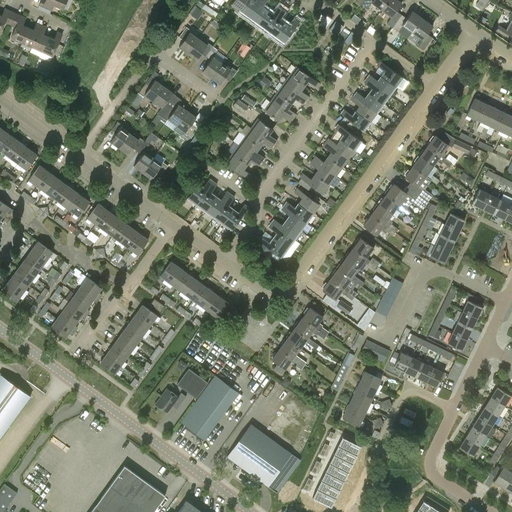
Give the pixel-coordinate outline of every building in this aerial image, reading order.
[(66,0),(45,0),(46,0),(44,0),(41,0),(39,5),(51,10),(53,4),(63,8),(66,0)] [(240,11),(247,0),(234,0),(231,5),(240,11)] [(254,0),(247,0),(240,11),(248,18),(261,0),(256,0),(256,1),(254,0)] [(261,0),(248,18),(257,24),(268,10),(263,6),(267,0),(261,0)] [(365,0),(362,5),(367,9),(372,2),(382,9),(388,0),(365,0)] [(397,0),(388,0),(382,9),(392,17),(387,24),(392,28),(401,15),(396,11),(402,3),(397,0)] [(202,7),(211,14),(214,11),(205,4),(202,7)] [(268,10),(257,24),(266,31),(283,8),(279,5),(273,13),(268,10)] [(197,7),(191,15),(197,20),(203,12),(197,7)] [(283,8),(266,31),(275,37),(286,23),(281,19),(286,11),(283,8)] [(1,16),(0,15),(0,32),(4,23),(10,26),(16,13),(10,10),(10,11),(4,9),(1,16)] [(407,19),(401,15),(392,28),(398,32),(403,25),(412,32),(423,18),(412,11),(407,19)] [(357,24),(361,19),(354,14),(351,19),(357,24)] [(21,43),(28,27),(23,25),(26,18),(21,16),(11,38),(21,43)] [(286,23),(275,37),(284,44),(301,21),(297,18),(291,26),(286,23)] [(423,18),(412,32),(421,38),(416,45),(423,50),(432,38),(427,34),(433,26),(423,18)] [(33,30),(28,27),(21,43),(31,47),(41,25),(36,23),(33,30)] [(41,25),(31,47),(42,52),(49,36),(43,34),(46,27),(41,25)] [(366,30),(372,35),(376,30),(370,25),(366,30)] [(198,39),(190,33),(191,31),(186,27),(178,37),(183,41),(179,47),(188,53),(198,39)] [(54,39),(49,36),(42,52),(52,56),(55,50),(61,36),(62,34),(57,32),(54,39)] [(68,39),(61,36),(55,50),(61,53),(68,39)] [(201,54),(206,57),(213,47),(209,43),(207,45),(198,39),(188,53),(197,60),(201,54)] [(243,42),(236,52),(243,57),(250,47),(243,42)] [(203,71),(212,77),(222,63),(213,56),(218,50),(213,47),(206,57),(210,60),(203,71)] [(382,76),(397,86),(403,78),(380,61),(377,65),(385,71),(382,76)] [(231,70),(222,63),(212,77),(221,84),(225,78),(229,81),(236,71),(232,68),(231,70)] [(290,75),(305,86),(308,81),(316,87),(319,83),(296,66),(290,75)] [(290,75),(283,84),(306,101),(309,97),(301,91),(305,86),(290,75)] [(397,86),(382,76),(378,81),(370,75),(367,79),(390,95),(397,86)] [(390,95),(367,79),(365,83),(373,88),(369,94),(384,104),(390,95)] [(155,80),(150,86),(146,83),(138,93),(143,97),(145,94),(154,101),(164,86),(155,80)] [(306,101),(283,84),(277,93),(292,103),(296,98),(304,104),(306,101)] [(164,86),(154,101),(162,107),(157,114),(162,118),(171,105),(166,102),(173,93),(164,86)] [(384,104),(369,94),(366,98),(357,92),(354,97),(377,113),(384,104)] [(277,93),(271,101),(294,118),(296,114),(288,108),(292,103),(277,93)] [(256,103),(244,94),(241,99),(252,107),(256,103)] [(377,113),(354,97),(352,100),(360,106),(356,111),(371,122),(377,113)] [(232,106),(242,113),(248,106),(238,99),(232,106)] [(475,99),(467,115),(467,114),(465,118),(469,120),(471,117),(476,120),(484,103),(475,99)] [(294,118),(271,101),(264,110),(279,121),(283,116),(291,122),(294,118)] [(484,103),(476,120),(481,122),(479,125),(484,127),(493,107),(484,103)] [(176,109),(171,105),(162,118),(167,121),(169,119),(177,125),(188,111),(179,104),(176,109)] [(502,112),(493,107),(484,127),(488,129),(489,126),(494,128),(502,112)] [(371,122),(356,111),(353,116),(344,110),(341,114),(364,131),(371,122)] [(177,125),(174,129),(181,135),(183,135),(184,133),(188,136),(196,127),(192,123),(197,117),(188,111),(177,125)] [(511,116),(502,112),(494,128),(499,131),(498,134),(502,136),(511,116)] [(511,116),(502,136),(506,138),(508,135),(511,136),(511,116)] [(258,119),(251,128),(274,145),(277,141),(269,135),(273,130),(258,119)] [(130,134),(121,127),(122,125),(117,122),(110,132),(115,136),(111,141),(120,148),(130,134)] [(341,140),(355,150),(362,142),(339,125),(336,129),(344,135),(341,140)] [(251,128),(245,136),(260,147),(263,143),(271,149),(274,145),(251,128)] [(12,137),(4,131),(0,135),(0,150),(1,151),(12,137)] [(138,140),(130,134),(120,148),(129,155),(133,149),(137,152),(145,141),(140,138),(138,140)] [(441,155),(448,145),(440,139),(436,135),(428,146),(441,155)] [(245,136),(239,145),(262,162),(264,158),(256,153),(260,147),(245,136)] [(12,137),(1,151),(6,154),(3,157),(7,160),(20,143),(12,137)] [(137,152),(142,155),(134,166),(143,172),(154,158),(145,151),(144,151),(151,141),(148,139),(145,142),(145,141),(137,152)] [(355,150),(341,140),(337,145),(328,139),(326,143),(349,159),(355,150)] [(455,139),(452,146),(467,153),(468,152),(470,147),(471,146),(455,139)] [(20,143),(7,160),(11,163),(14,160),(18,163),(29,149),(20,143)] [(349,159),(326,143),(323,146),(331,152),(328,157),(342,168),(349,159)] [(239,145),(232,154),(247,165),(251,160),(259,166),(262,162),(239,145)] [(441,155),(428,146),(421,156),(433,165),(437,160),(441,164),(442,162),(449,167),(452,163),(441,155)] [(477,150),(470,147),(468,152),(474,156),(477,150)] [(37,155),(29,149),(18,163),(22,166),(19,169),(24,172),(26,169),(37,155)] [(247,165),(232,154),(226,163),(249,180),(251,176),(243,170),(247,165)] [(342,168),(328,157),(324,163),(316,156),(313,160),(336,177),(342,168)] [(433,165),(421,156),(413,166),(426,176),(433,165)] [(166,167),(154,158),(143,172),(152,179),(156,173),(160,176),(166,167)] [(336,177),(313,160),(310,164),(319,170),(315,175),(329,186),(336,177)] [(29,180),(27,183),(31,186),(33,183),(37,186),(48,171),(39,165),(29,180)] [(426,176),(413,166),(405,177),(411,181),(408,186),(419,194),(422,189),(418,186),(426,176)] [(7,178),(10,174),(3,169),(0,173),(7,178)] [(496,181),(498,175),(487,170),(485,175),(496,181)] [(48,171),(37,186),(41,189),(39,192),(43,195),(56,177),(48,171)] [(10,174),(7,178),(14,183),(17,179),(10,174)] [(329,186),(315,175),(311,180),(303,174),(300,178),(323,195),(329,186)] [(439,180),(432,175),(429,179),(436,184),(439,180)] [(498,175),(496,181),(507,186),(509,180),(498,175)] [(64,184),(56,177),(43,195),(47,198),(49,195),(54,198),(64,184)] [(196,205),(213,182),(209,180),(203,188),(198,184),(187,199),(196,205)] [(213,182),(196,205),(205,211),(216,197),(211,193),(217,185),(213,182)] [(64,184),(54,198),(58,201),(56,204),(60,207),(73,190),(64,184)] [(408,186),(404,191),(394,184),(387,194),(399,203),(407,193),(415,199),(419,194),(408,186)] [(298,204),(313,215),(320,205),(298,188),(295,192),(303,198),(298,204)] [(483,209),(490,194),(479,189),(472,204),(483,209)] [(81,196),(73,190),(60,207),(63,210),(66,207),(70,210),(81,196)] [(27,200),(29,197),(23,192),(20,196),(27,200)] [(216,197),(205,211),(214,218),(231,195),(227,192),(221,200),(216,197)] [(399,203),(387,194),(379,204),(396,217),(401,210),(407,215),(410,211),(399,203)] [(490,194),(483,209),(494,214),(501,199),(490,194)] [(234,198),(231,195),(214,218),(223,224),(234,209),(228,206),(234,198)] [(81,196),(70,210),(74,213),(72,216),(76,219),(78,216),(79,217),(89,202),(81,196)] [(36,202),(29,197),(27,200),(33,205),(36,202)] [(501,199),(494,214),(505,219),(511,204),(501,199)] [(458,200),(454,205),(460,209),(464,204),(458,200)] [(0,201),(0,214),(3,216),(7,211),(10,214),(13,210),(9,207),(9,208),(0,201)] [(288,202),(283,208),(306,225),(313,215),(298,204),(295,208),(288,202)] [(88,218),(85,221),(89,224),(91,221),(96,224),(107,209),(98,203),(88,218)] [(379,204),(371,215),(395,232),(398,229),(391,224),(393,222),(388,219),(392,214),(396,217),(379,204)] [(426,215),(431,217),(437,206),(432,204),(426,215)] [(234,209),(223,224),(232,231),(248,208),(244,205),(238,213),(234,209)] [(40,217),(47,208),(39,209),(40,217)] [(306,225),(283,208),(282,210),(290,216),(284,224),(299,235),(306,225)] [(107,209),(96,224),(100,227),(98,230),(102,233),(115,215),(107,209)] [(450,213),(445,224),(460,230),(465,220),(450,213)] [(124,221),(115,215),(102,233),(106,236),(108,233),(113,236),(124,221)] [(395,232),(371,215),(364,225),(377,234),(380,230),(385,233),(386,231),(393,235),(395,232)] [(426,215),(421,226),(426,228),(431,217),(426,215)] [(60,224),(62,221),(56,216),(53,220),(60,224)] [(299,235),(284,224),(283,226),(275,220),(269,227),(277,233),(292,244),(299,235)] [(62,221),(60,224),(66,229),(67,228),(71,231),(74,228),(69,224),(68,225),(62,221)] [(124,221),(113,236),(117,239),(114,242),(119,245),(132,227),(124,221)] [(460,230),(445,224),(440,234),(454,241),(460,230)] [(426,228),(421,226),(416,236),(421,239),(426,228)] [(132,227),(119,245),(122,248),(125,245),(129,248),(140,234),(132,227)] [(95,242),(98,236),(89,231),(86,237),(95,242)] [(83,242),(86,238),(79,233),(77,237),(83,242)] [(277,233),(270,243),(284,254),(292,244),(277,233)] [(140,234),(129,248),(133,251),(131,254),(134,257),(137,254),(138,254),(149,240),(140,234)] [(440,234),(435,245),(449,252),(454,241),(440,234)] [(421,239),(416,236),(411,247),(416,250),(421,239)] [(284,254),(270,243),(262,237),(254,248),(267,257),(272,251),(282,258),(284,254)] [(92,243),(86,238),(83,242),(90,246),(92,243)] [(353,248),(366,257),(374,247),(361,238),(353,248)] [(38,242),(32,250),(49,263),(52,259),(50,256),(53,252),(38,242)] [(449,252),(435,245),(429,256),(444,263),(449,252)] [(353,248),(346,258),(359,268),(363,261),(374,269),(379,262),(372,257),(370,261),(366,258),(366,257),(353,248)] [(49,263),(32,250),(25,258),(40,269),(44,265),(47,267),(49,263)] [(116,266),(119,262),(112,257),(110,261),(116,266)] [(25,258),(19,267),(37,280),(40,275),(38,273),(40,269),(25,258)] [(346,258),(338,269),(351,279),(362,286),(364,283),(353,275),(359,268),(346,258)] [(63,271),(68,264),(64,261),(61,259),(58,263),(62,266),(60,268),(63,271)] [(166,285),(179,267),(171,261),(160,276),(164,279),(162,282),(166,285)] [(119,262),(116,266),(123,270),(125,267),(119,262)] [(19,267),(13,275),(28,286),(32,281),(35,283),(37,280),(19,267)] [(187,273),(179,267),(166,285),(170,288),(172,285),(177,288),(187,273)] [(66,275),(70,278),(75,272),(71,269),(66,275)] [(351,279),(338,269),(330,279),(354,296),(357,293),(346,285),(347,284),(350,286),(353,281),(350,279),(351,279)] [(57,271),(52,277),(56,280),(61,274),(57,271)] [(187,273),(177,288),(181,291),(179,294),(183,297),(196,279),(187,273)] [(28,286),(13,275),(7,283),(25,296),(29,292),(26,289),(28,286)] [(70,278),(66,275),(62,282),(66,285),(70,278)] [(56,280),(52,277),(48,284),(51,287),(56,280)] [(81,286),(96,297),(102,288),(87,277),(81,286)] [(392,278),(386,289),(387,289),(398,294),(403,284),(392,278)] [(196,279),(183,297),(187,300),(189,297),(193,300),(204,285),(196,279)] [(354,296),(330,279),(323,289),(336,299),(341,292),(352,300),(354,296)] [(25,296),(7,283),(1,292),(16,302),(20,298),(23,300),(25,296)] [(59,285),(54,292),(58,295),(63,288),(59,285)] [(204,285),(193,300),(197,303),(195,306),(199,309),(212,291),(204,285)] [(96,297),(81,286),(75,294),(90,305),(96,297)] [(452,286),(449,291),(446,298),(451,301),(454,293),(457,288),(452,286)] [(150,290),(156,295),(159,291),(153,287),(150,290)] [(45,288),(40,294),(44,297),(49,290),(45,288)] [(386,289),(383,296),(382,295),(377,296),(376,297),(381,300),(381,301),(381,300),(392,306),(398,294),(387,289),(386,289)] [(212,291),(199,309),(203,312),(206,309),(210,312),(221,298),(212,291)] [(58,295),(54,292),(50,298),(54,301),(58,295)] [(166,302),(169,298),(163,293),(160,297),(166,302)] [(44,297),(40,294),(35,301),(39,304),(44,297)] [(90,305),(75,294),(69,302),(84,313),(90,305)] [(175,303),(169,298),(166,302),(173,306),(175,303)] [(221,298),(210,312),(214,315),(212,318),(216,321),(218,318),(229,304),(221,298)] [(451,301),(446,298),(440,310),(445,313),(451,301)] [(163,306),(154,299),(150,305),(159,311),(163,306)] [(352,308),(341,300),(336,306),(347,314),(352,308)] [(381,301),(381,300),(375,311),(387,317),(392,306),(381,300),(381,301)] [(468,300),(463,311),(477,318),(482,307),(468,300)] [(42,308),(46,311),(51,304),(47,301),(42,308)] [(84,313),(69,302),(63,311),(78,322),(84,313)] [(32,313),(37,307),(33,304),(28,311),(32,313)] [(142,305),(136,313),(151,324),(154,320),(157,322),(160,318),(157,316),(142,305)] [(183,314),(186,310),(179,305),(176,309),(183,314)] [(323,325),(319,322),(323,317),(310,307),(302,317),(326,335),(329,332),(322,327),(323,325)] [(46,311),(42,308),(38,314),(41,317),(46,311)] [(229,308),(224,315),(228,318),(233,311),(229,308)] [(186,310),(183,314),(189,319),(192,315),(186,310)] [(440,310),(434,322),(439,325),(445,313),(440,310)] [(78,322),(63,311),(57,319),(72,330),(78,322)] [(463,311),(458,322),(472,329),(477,318),(463,311)] [(151,324),(136,313),(130,322),(148,335),(151,330),(148,328),(151,324)] [(202,322),(195,317),(193,321),(199,326),(202,322)] [(302,317),(295,328),(308,337),(312,332),(316,335),(317,333),(323,338),(326,335),(302,317)] [(72,330),(57,319),(51,328),(66,338),(72,330)] [(130,322),(124,330),(139,341),(142,336),(145,338),(148,335),(130,322)] [(439,325),(434,322),(428,335),(433,337),(439,325)] [(472,329),(458,322),(452,333),(467,340),(472,329)] [(308,337),(295,328),(287,338),(300,348),(305,341),(319,351),(321,347),(308,337)] [(166,335),(170,338),(175,331),(171,329),(166,335)] [(124,330),(118,338),(136,351),(139,347),(136,345),(139,341),(124,330)] [(357,332),(351,344),(358,347),(363,335),(357,332)] [(418,344),(420,339),(409,333),(407,339),(418,344)] [(467,340),(452,333),(447,344),(461,350),(467,340)] [(170,338),(166,335),(162,341),(165,344),(170,338)] [(118,338),(112,347),(127,357),(130,353),(133,355),(136,351),(118,338)] [(287,338),(280,348),(304,366),(306,362),(295,355),(300,348),(287,338)] [(420,339),(418,344),(428,349),(431,344),(420,339)] [(367,354),(372,343),(366,340),(361,351),(367,354)] [(372,343),(367,354),(372,357),(378,345),(372,343)] [(442,349),(431,344),(428,349),(439,354),(442,349)] [(159,345),(154,352),(158,354),(163,348),(159,345)] [(378,345),(372,357),(378,359),(383,348),(378,345)] [(112,347),(106,355),(124,368),(127,363),(124,361),(127,357),(112,347)] [(304,366),(280,348),(272,359),(278,363),(274,369),(281,374),(285,368),(290,362),(301,370),(304,366)] [(383,348),(378,359),(384,362),(389,351),(383,348)] [(442,349),(439,354),(450,360),(453,354),(442,349)] [(347,351),(330,386),(337,390),(354,354),(347,351)] [(158,354),(154,352),(150,358),(153,361),(158,354)] [(405,372),(412,357),(401,352),(394,366),(405,372)] [(124,368),(106,355),(100,363),(115,374),(118,370),(121,372),(124,368)] [(422,362),(412,357),(405,372),(416,377),(422,362)] [(147,361),(142,368),(146,371),(150,364),(147,361)] [(422,362),(416,377),(426,382),(433,368),(422,362)] [(146,371),(142,368),(137,375),(141,377),(146,371)] [(208,383),(189,368),(177,385),(197,399),(208,383)] [(365,371),(360,380),(380,390),(382,386),(379,384),(381,379),(383,375),(370,368),(368,373),(365,371)] [(444,373),(433,368),(426,382),(437,387),(444,373)] [(0,438),(31,396),(1,374),(0,375),(0,438)] [(216,376),(181,423),(205,440),(239,393),(216,376)] [(133,387),(138,381),(135,378),(130,385),(133,387)] [(360,380),(356,390),(372,398),(375,393),(378,395),(380,390),(360,380)] [(497,387),(491,397),(504,405),(511,395),(497,387)] [(167,390),(156,405),(167,413),(178,398),(183,402),(186,397),(181,394),(178,398),(167,390)] [(372,398),(356,390),(351,399),(371,409),(373,404),(370,402),(372,398)] [(504,405),(491,397),(485,407),(498,415),(504,405)] [(351,399),(347,409),(363,417),(366,411),(369,413),(371,409),(351,399)] [(498,415),(485,407),(478,417),(492,426),(498,415)] [(363,417),(347,409),(342,418),(359,426),(359,425),(363,427),(365,422),(361,421),(363,417)] [(478,417),(472,427),(485,436),(492,426),(478,417)] [(291,454),(251,424),(227,456),(277,493),(285,481),(284,481),(299,460),(291,454)] [(485,436),(472,427),(465,437),(479,446),(485,436)] [(506,434),(499,444),(505,448),(511,438),(506,434)] [(342,437),(338,446),(356,454),(360,445),(342,437)] [(479,446),(465,437),(459,447),(472,456),(479,446)] [(499,444),(493,455),(498,458),(505,448),(499,444)] [(338,446),(333,454),(352,463),(356,454),(338,446)] [(333,454),(329,463),(348,472),(352,463),(333,454)] [(498,458),(493,455),(487,464),(492,468),(498,458)] [(329,463),(325,471),(343,480),(348,472),(329,463)] [(491,474),(491,475),(495,477),(501,468),(496,465),(491,474)] [(504,488),(511,475),(511,472),(502,466),(501,468),(495,477),(493,481),(504,488)] [(124,467),(95,507),(90,511),(153,511),(165,496),(147,482),(146,484),(140,479),(139,480),(131,474),(132,473),(124,467)] [(325,471),(321,480),(339,489),(343,480),(325,471)] [(321,480),(317,489),(335,498),(339,489),(321,480)] [(314,498),(332,507),(336,498),(318,490),(314,498)] [(200,511),(201,510),(186,499),(183,502),(185,503),(178,511),(200,511)] [(423,500),(418,509),(422,511),(432,511),(435,508),(433,507),(430,504),(427,502),(423,500)]
